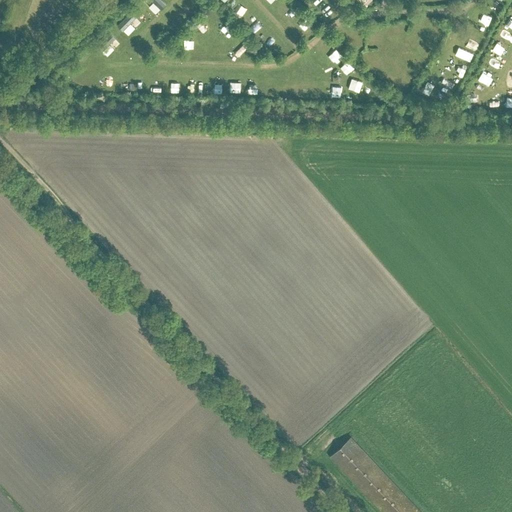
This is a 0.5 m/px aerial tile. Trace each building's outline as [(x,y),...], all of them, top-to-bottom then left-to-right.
[(286,0),(272,0),(280,8),(288,1),(286,0)] [(473,15),(487,22),(491,15),(477,8),(473,15)] [(196,33),(205,25),(196,16),(188,24),(196,33)] [(303,34),(312,23),(303,16),(294,26),(303,34)] [(387,25),(391,33),(399,29),(395,21),(387,25)] [(502,21),(499,29),(509,32),(511,24),(502,21)] [(381,36),(381,25),(364,25),(365,36),(381,36)] [(348,29),(351,40),(360,38),(357,26),(348,29)] [(431,26),(425,34),(434,40),(439,32),(431,26)] [(268,50),(276,41),(269,34),(261,43),(268,50)] [(238,37),(231,44),(240,52),(247,44),(238,37)] [(315,47),(322,57),(334,48),(327,38),(315,47)] [(100,62),(107,55),(95,45),(89,53),(100,62)] [(371,52),(363,60),(372,70),(380,62),(371,52)] [(407,64),(414,70),(420,61),(413,56),(407,64)] [(456,63),(462,67),(466,60),(460,56),(456,63)] [(481,74),(476,83),(484,88),(489,79),(481,74)] [(365,95),(370,85),(356,78),(351,88),(365,95)] [(163,89),(173,89),(173,80),(163,79),(163,89)] [(279,95),(279,82),(268,82),(268,95),(279,95)] [(298,93),(298,83),(288,83),(288,93),(298,93)] [(383,511),(421,511),(351,437),(331,456),(383,511)]
